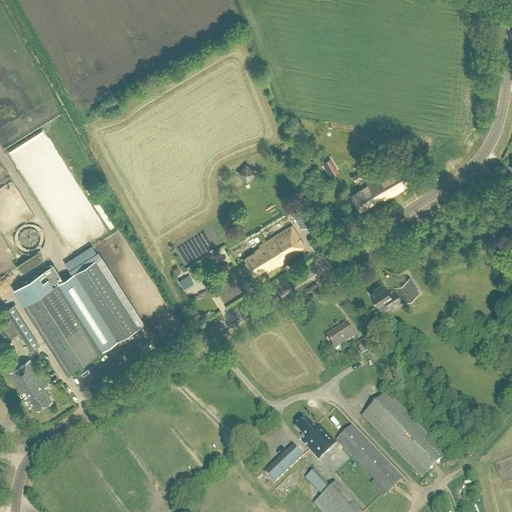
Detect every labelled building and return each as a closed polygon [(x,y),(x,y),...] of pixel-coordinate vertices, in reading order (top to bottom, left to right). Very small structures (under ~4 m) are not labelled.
[(357,154),(341,159),(345,170),(361,164),(357,154)] [(407,184),(414,179),(402,160),(366,181),(368,185),(351,195),(360,210),(383,196),(385,199),(408,186),(407,184)] [(334,166),(327,171),(330,176),(338,172),(334,166)] [(357,173),(352,176),(355,181),(361,178),(357,173)] [(292,212),(301,228),(313,220),(304,205),(292,212)] [(297,250),(304,245),(291,226),(259,246),(260,247),(255,250),(256,251),(244,258),(254,275),(266,268),(267,270),(298,251),(297,250)] [(53,263),(13,289),(67,373),(134,330),(90,262),(63,279),(53,263)] [(177,267),(172,270),(176,275),(181,272),(177,267)] [(189,274),(178,280),(184,290),(195,284),(189,274)] [(371,293),(378,305),(381,311),(401,298),(404,302),(419,293),(409,278),(394,287),(396,290),(390,294),(384,285),(371,293)] [(0,321),(0,347),(11,340),(10,338),(1,324),(0,321)] [(335,350),(354,338),(346,325),(327,337),(335,350)] [(367,338),(355,346),(362,356),(374,347),(367,338)] [(37,409),(52,399),(44,387),(47,385),(30,359),(10,372),(23,392),(26,390),(37,409)] [(387,393),(362,418),(421,480),(447,455),(387,393)] [(303,436),(302,438),(305,442),(303,444),(319,460),(336,444),(320,428),(317,431),(314,429),(315,429),(306,419),(296,428),(303,436)] [(337,442),(353,459),(374,481),(371,484),(383,498),(402,480),(352,427),(337,442)] [(275,484),(303,457),(292,446),(264,473),(275,484)] [(322,497),(313,505),(319,511),(362,511),(336,484),(333,487),(314,467),(312,469),(308,465),(299,473),(322,497)]
